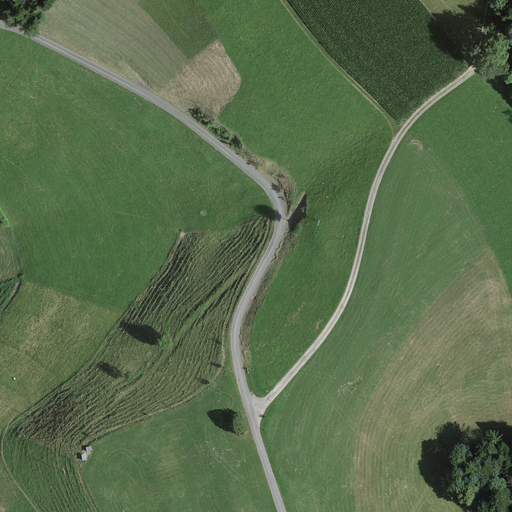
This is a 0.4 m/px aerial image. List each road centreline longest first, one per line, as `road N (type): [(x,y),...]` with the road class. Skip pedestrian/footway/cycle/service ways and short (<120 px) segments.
road 1 (unclassified): [(0,23),(163,104),(276,198),(278,233),(238,315),(234,342),(282,511)]
road 2 (track): [(398,138),(372,195),(339,312),(250,413)]
road 3 (track): [(284,0),(383,110),(398,138)]
road 4 (track): [(398,138),(424,106),(511,40)]
